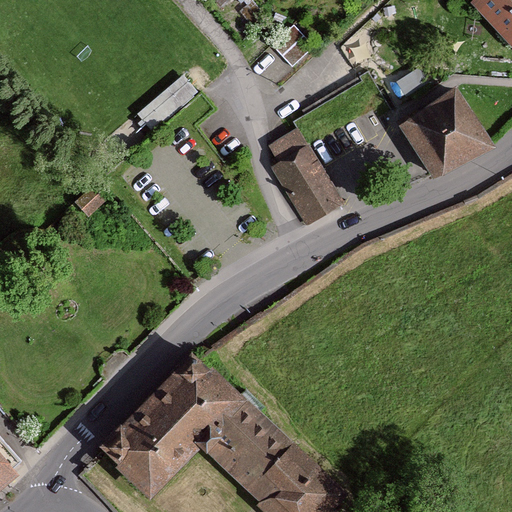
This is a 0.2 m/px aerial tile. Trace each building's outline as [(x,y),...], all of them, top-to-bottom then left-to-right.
[(511,45),(511,0),(473,0),(464,9),(505,52),(511,45)] [(135,116),(151,134),(194,96),(178,78),(135,116)] [(382,106),(367,81),(297,121),(311,146),(382,106)] [(401,127),(433,178),(487,145),(455,94),(401,127)] [(271,168),(307,229),(343,208),(298,131),(269,148),(277,164),(271,168)] [(325,511),(341,495),(184,351),(91,451),(142,497),(190,444),(253,502),(250,505),(257,511),(325,511)] [(0,485),(10,477),(3,469),(15,460),(0,442),(0,485)]
